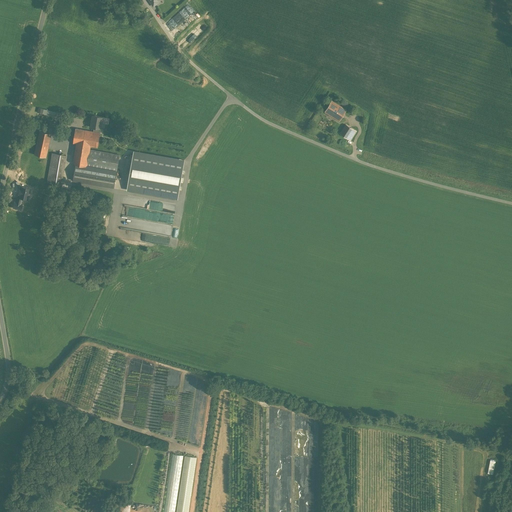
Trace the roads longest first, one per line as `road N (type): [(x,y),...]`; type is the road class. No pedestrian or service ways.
road 1 (unclassified): [(511,199),(359,157),(258,112),(156,21),(144,0)]
road 2 (track): [(267,404),(187,370),(87,342),(34,398),(0,494)]
road 3 (track): [(479,511),(486,452),(354,423),(341,427),(293,410)]
road 4 (track): [(292,511),(293,410),(267,404),(266,511)]
road 5 (unclassified): [(47,0),(0,197)]
